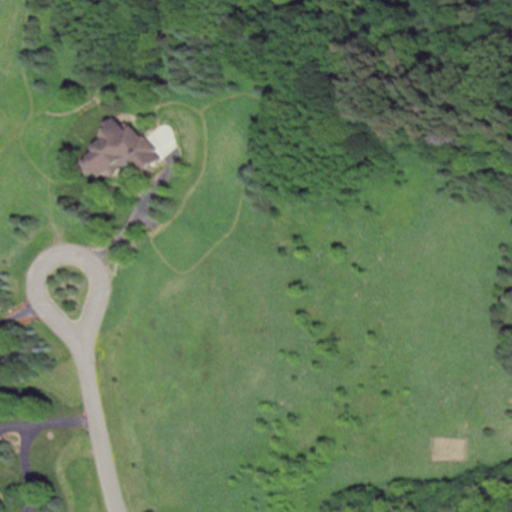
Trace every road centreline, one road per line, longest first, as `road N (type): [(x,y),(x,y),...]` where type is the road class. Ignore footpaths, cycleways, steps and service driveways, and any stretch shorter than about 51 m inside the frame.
road 1 (residential): [(96,295),(84,343),(50,311),(41,290),(48,271),(69,257),(94,263),(96,295)]
road 2 (residential): [(84,343),(120,511)]
